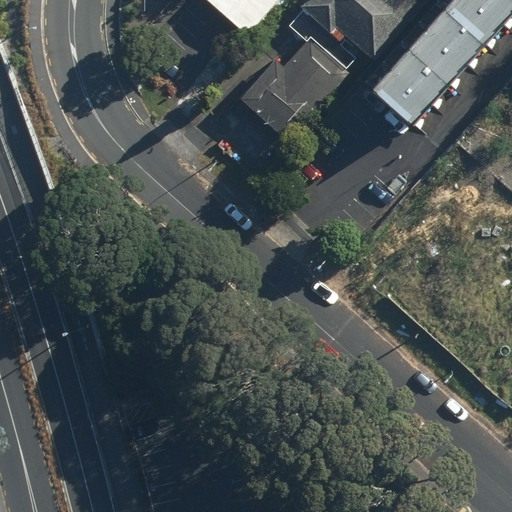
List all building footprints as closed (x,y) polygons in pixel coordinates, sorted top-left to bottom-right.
[(210,0),(248,33),(276,0),(210,0)] [(304,0),(299,5),(304,9),(290,25),(307,40),(310,37),(346,68),(362,50),(378,64),(435,0),(434,0),(304,0)] [(511,0),(448,0),(370,87),(410,122),(511,7),(511,0)] [(310,37),(307,40),(284,66),(276,60),(241,99),(289,142),(351,73),(346,68),(310,37)] [(511,373),(511,255),(510,254),(464,302),(483,320),(470,334),(511,373)]
